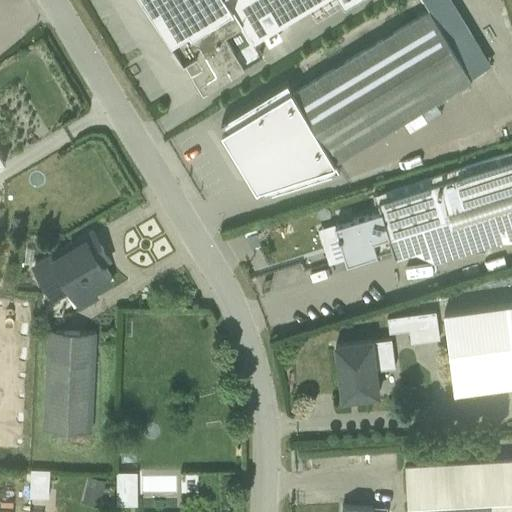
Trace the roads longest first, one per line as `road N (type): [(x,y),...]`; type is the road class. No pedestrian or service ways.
road 1 (unclassified): [(263,511),(261,394),(239,321),(52,0)]
road 2 (unknown): [(371,0),(138,145)]
road 3 (unknown): [(239,321),(406,279)]
